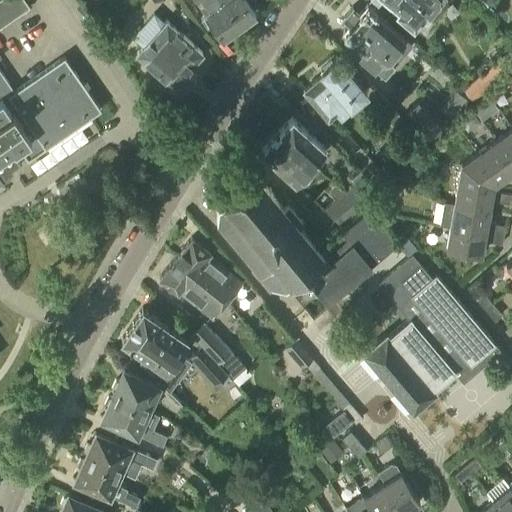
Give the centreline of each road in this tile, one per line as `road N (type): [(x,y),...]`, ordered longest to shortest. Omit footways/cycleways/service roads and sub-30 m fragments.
road 1 (residential): [(9,511),(83,326),(178,182)]
road 2 (residential): [(178,182),(349,382)]
road 3 (residential): [(178,182),(297,0)]
